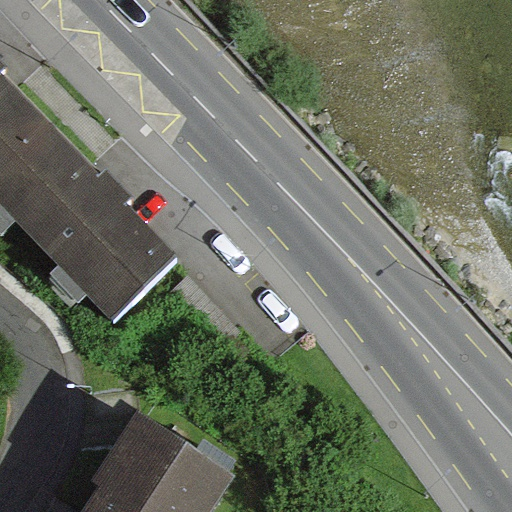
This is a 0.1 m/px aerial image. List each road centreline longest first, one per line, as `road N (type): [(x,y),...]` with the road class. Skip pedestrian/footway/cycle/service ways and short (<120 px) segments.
road 1 (primary): [(98,0),(324,228),(511,441)]
road 2 (residential): [(0,310),(24,338),(40,415),(28,454),(0,498)]
